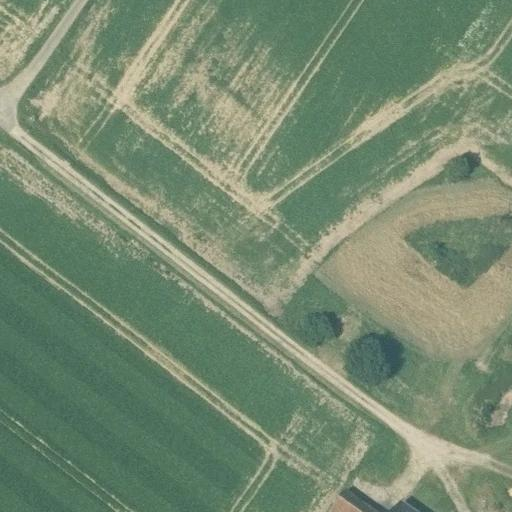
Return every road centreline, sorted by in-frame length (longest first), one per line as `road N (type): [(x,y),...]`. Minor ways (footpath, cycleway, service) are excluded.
road 1 (track): [(435,449),(0,109)]
road 2 (track): [(86,0),(29,83),(0,98)]
